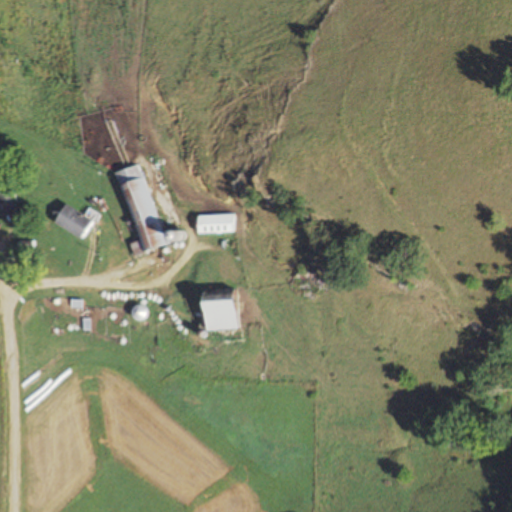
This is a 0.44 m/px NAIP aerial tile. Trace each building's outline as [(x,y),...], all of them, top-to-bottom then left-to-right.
[(114,173),(136,241),(128,244),(132,256),(184,239),(181,227),(160,234),(138,165),(114,173)] [(0,201),(14,202),(14,187),(0,186),(0,201)] [(51,224),(79,240),(91,220),(63,204),(51,224)] [(193,215),(193,235),(230,235),(230,215),(193,215)] [(202,332),(234,329),(230,290),(197,293),(202,332)]
